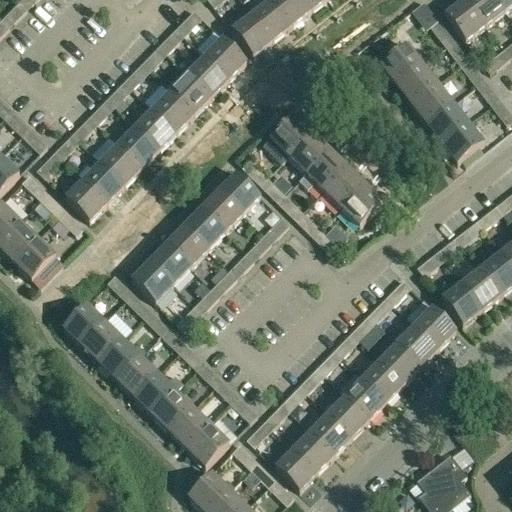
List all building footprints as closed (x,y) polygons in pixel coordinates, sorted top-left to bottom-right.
[(31,11),(41,0),(26,0),(23,3),(31,11)] [(227,0),(212,0),(207,4),(213,13),(228,1),(227,0)] [(276,0),(271,5),(292,31),(312,16),(298,0),(276,0)] [(298,0),(312,16),(331,1),(330,0),(298,0)] [(471,0),(464,5),(485,32),(505,17),(491,0),(471,0)] [(511,0),(491,0),(505,17),(511,10),(511,0)] [(251,20),(272,47),(292,31),(271,5),(251,20)] [(465,48),(485,32),(464,5),(445,20),(465,48)] [(14,28),(27,15),(19,8),(6,20),(14,28)] [(272,47),(251,20),(231,36),(252,63),(272,47)] [(188,21),(176,33),(184,41),(196,28),(188,21)] [(0,26),(0,42),(9,33),(1,25),(0,26)] [(449,40),(438,25),(429,32),(441,46),(449,40)] [(179,46),(171,38),(159,51),(166,59),(179,46)] [(204,61),(229,85),(247,67),(222,43),(204,61)] [(464,60),(453,46),(445,52),(456,66),(464,60)] [(380,71),(395,90),(422,70),(407,50),(380,71)] [(496,74),(510,63),(503,55),(489,66),(496,74)] [(154,56),(141,69),(149,77),(161,64),(154,56)] [(204,61),(187,79),(211,103),(229,85),(204,61)] [(479,79),(468,65),(460,72),(471,86),(479,79)] [(437,89),(422,70),(395,90),(410,110),(437,89)] [(144,82),(136,74),(124,87),(131,94),(144,82)] [(211,103),(187,79),(170,97),(194,121),(211,103)] [(494,99),(483,85),(475,91),(486,105),(494,99)] [(452,109),(437,89),(410,110),(426,130),(452,109)] [(119,92),(106,105),(114,112),(126,99),(119,92)] [(170,97),(152,115),(177,138),(194,121),(170,97)] [(510,119),(499,104),(490,111),(501,125),(510,119)] [(102,109),(89,122),(97,130),(109,117),(102,109)] [(468,129),(452,109),(426,130),(441,150),(468,129)] [(135,133),(159,156),(177,138),(152,115),(135,133)] [(17,136),(24,128),(11,116),(4,123),(17,136)] [(287,161),(288,162),(312,138),(294,120),(261,153),(278,170),(287,161)] [(92,135),(84,128),(71,140),(79,148),(92,135)] [(483,149),(468,129),(441,150),(456,170),(483,149)] [(42,146),(29,133),(22,141),(34,153),(42,146)] [(135,133),(117,151),(142,174),(159,156),(135,133)] [(329,155),(312,138),(288,162),(305,179),(329,155)] [(74,153),(67,145),(54,158),(62,166),(74,153)] [(142,174),(117,151),(100,168),(125,192),(142,174)] [(347,173),(329,155),(305,179),(297,188),(306,197),(314,188),(323,197),(347,173)] [(0,198),(19,179),(2,162),(0,163),(0,198)] [(36,176),(44,184),(57,171),(49,163),(36,176)] [(260,191),(267,183),(249,165),(242,173),(260,191)] [(100,168),(83,186),(107,210),(125,192),(100,168)] [(364,190),(347,173),(323,197),(341,214),(364,190)] [(218,196),(243,220),(260,202),(236,178),(218,196)] [(29,180),(21,188),(35,201),(43,193),(29,180)] [(107,210),(83,186),(65,204),(89,228),(107,210)] [(264,195),(277,208),(285,200),(272,188),(264,195)] [(382,208),(364,190),(341,214),(358,232),(382,208)] [(218,196),(201,214),(225,238),(243,220),(218,196)] [(53,218),(60,210),(48,198),(40,206),(53,218)] [(511,205),(509,201),(494,212),(501,220),(511,211),(511,205)] [(282,213),(295,225),(302,217),(290,205),(282,213)] [(0,209),(0,246),(20,227),(1,209),(0,209)] [(183,232),(208,255),(225,238),(201,214),(183,232)] [(71,236),(78,228),(65,215),(58,223),(71,236)] [(489,216),(475,227),(481,235),(495,224),(489,216)] [(268,236),(276,243),(289,230),(281,223),(268,236)] [(308,223),(300,231),(312,243),(320,235),(308,223)] [(0,246),(0,255),(14,269),(37,244),(20,227),(0,246)] [(469,231),(455,242),(462,251),(476,240),(469,231)] [(183,232),(166,250),(190,273),(208,255),(183,232)] [(325,240),(317,248),(330,260),(338,253),(325,240)] [(258,261),(271,249),(263,241),(251,254),(258,261)] [(37,244),(14,269),(32,286),(55,262),(37,244)] [(450,246),(436,257),(442,266),(456,255),(450,246)] [(511,249),(499,259),(511,275),(511,249)] [(166,250),(149,267),(173,291),(190,273),(166,250)] [(241,279),(254,266),(246,259),(233,271),(241,279)] [(480,274),(501,300),(511,292),(511,275),(499,259),(480,274)] [(431,262),(416,273),(422,281),(437,270),(431,262)] [(173,291),(149,267),(131,285),(155,309),(173,291)] [(480,274),(461,289),(482,316),(501,300),(480,274)] [(224,297),(236,284),(229,276),(216,289),(224,297)] [(115,281),(107,289),(121,301),(128,294),(115,281)] [(482,316),(461,289),(440,305),(461,332),(482,316)] [(397,290),(384,304),(392,311),(405,298),(397,290)] [(206,314),(219,302),(211,294),(199,307),(206,314)] [(138,319),(146,311),(133,298),(125,306),(138,319)] [(380,308),(367,321),(375,328),(387,315),(380,308)] [(81,352),(104,327),(86,309),(62,334),(81,352)] [(189,332),(202,319),(194,312),(181,325),(189,332)] [(431,313),(413,331),(438,355),(456,337),(431,313)] [(156,336),(163,329),(151,316),(143,324),(156,336)] [(363,326),(350,339),(357,346),(370,333),(363,326)] [(81,352),(98,369),(122,344),(104,327),(81,352)] [(413,331),(396,349),(420,373),(438,355),(413,331)] [(181,346),(178,343),(168,333),(161,341),(174,353),(181,346)] [(345,343),(333,356),(340,364),(352,351),(345,343)] [(131,354),(122,344),(98,369),(116,386),(140,362),(145,356),(137,348),(131,354)] [(396,349),(378,367),(403,391),(420,373),(396,349)] [(199,363),(186,351),(179,358),(191,371),(199,363)] [(335,368),(328,361),(315,374),(323,381),(335,368)] [(140,362),(116,386),(134,403),(158,379),(140,362)] [(361,385),(386,409),(403,391),(378,367),(361,385)] [(216,381),(203,368),(196,375),(209,388),(216,381)] [(166,387),(158,379),(134,403),(151,421),(175,397),(182,390),(172,380),(166,387)] [(318,386),(311,379),(298,392),(306,399),(318,386)] [(234,398),(221,385),(214,393),(227,405),(234,398)] [(361,385),(344,403),(368,427),(386,409),(361,385)] [(288,416),(301,404),(293,396),(281,409),(288,416)] [(175,397),(151,421),(169,438),(193,414),(175,397)] [(251,415),(239,403),(232,410),(244,422),(251,415)] [(326,421),(351,444),(368,427),(344,403),(326,421)] [(210,431),(193,414),(169,438),(187,455),(210,431)] [(276,414),(263,427),(271,434),(284,421),(276,414)] [(326,421),(309,438),(333,462),(351,444),(326,421)] [(210,431),(187,455),(205,473),(229,449),(210,431)] [(254,452),(266,439),(259,432),(246,445),(254,452)] [(291,456),(316,480),(333,462),(309,438),(293,455),(291,456)] [(299,497),(316,480),(291,456),(293,455),(286,449),(279,457),(285,463),(275,473),(299,497)] [(239,450),(232,457),(245,471),(253,463),(239,450)] [(418,503),(424,511),(453,511),(469,499),(459,486),(465,481),(449,461),(416,488),(424,498),(418,503)] [(257,467),(250,475),(263,488),(270,480),(257,467)] [(211,479),(204,486),(187,503),(196,511),(213,511),(229,496),(234,491),(225,482),(220,487),(211,479)] [(274,485),(267,492),(280,505),(287,497),(274,485)] [(244,511),(229,496),(213,511),(244,511)]
